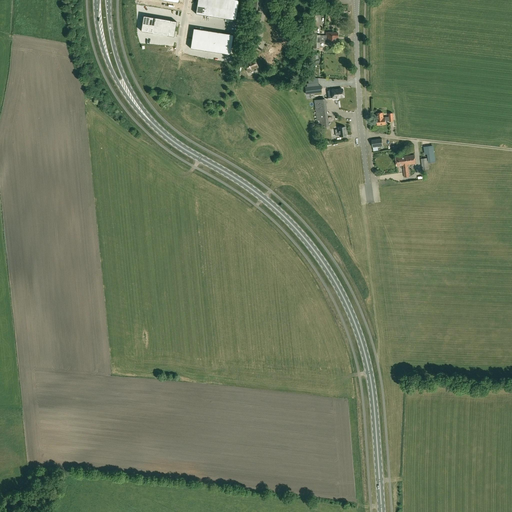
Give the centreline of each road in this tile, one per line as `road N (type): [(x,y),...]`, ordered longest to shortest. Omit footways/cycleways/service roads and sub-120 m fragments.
road 1 (primary): [(381,511),(371,384),(337,285),(264,198),(145,115)]
road 2 (residential): [(370,203),(356,2)]
road 3 (primary): [(96,0),(106,59),(145,115)]
road 4 (primary): [(145,115),(114,51),(108,0)]
